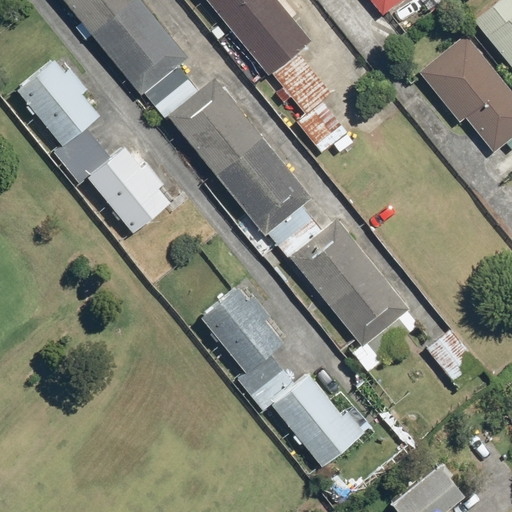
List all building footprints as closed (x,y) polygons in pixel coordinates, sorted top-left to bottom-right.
[(64,0),(141,94),(145,91),(167,118),(169,116),(265,234),(268,231),(290,259),(292,257),(355,335),(347,342),(369,369),(383,357),(380,354),(419,322),(408,308),(411,306),(336,214),(321,227),(303,203),(312,196),(213,74),(197,87),(178,64),(188,56),(143,0),(64,0)] [(207,0),(267,74),(271,71),(283,85),(275,91),(283,101),(291,95),(304,112),(295,119),(321,152),(335,141),(342,149),(355,139),(322,99),(331,92),(298,50),(311,39),(279,0),(207,0)] [(372,0),(383,13),(399,0),(372,0)] [(511,0),(495,0),(474,17),(511,64),(511,0)] [(511,88),(466,31),(418,68),(460,121),(466,115),(495,151),(511,136),(511,88)] [(142,164),(125,143),(110,155),(85,124),(100,113),(83,91),(88,87),(71,66),(66,71),(54,56),(16,86),(61,142),(54,149),(80,181),(89,174),(134,230),(171,200),(159,185),(164,181),(147,160),(142,164)] [(239,283),(200,313),(245,370),(238,376),(263,408),(272,402),(321,464),(365,430),(347,408),(342,412),(310,371),(295,382),(271,351),(284,341),(266,317),(270,313),(254,293),(249,296),(239,283)] [(452,326),(426,345),(458,389),(484,368),(452,326)] [(402,511),(436,511),(464,489),(448,470),(452,467),(443,457),(391,499),(402,511)]
